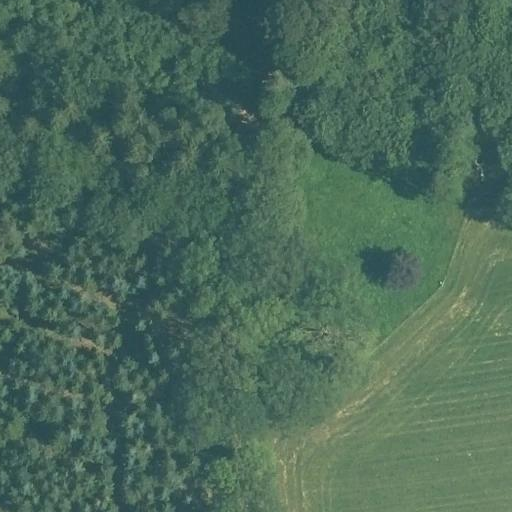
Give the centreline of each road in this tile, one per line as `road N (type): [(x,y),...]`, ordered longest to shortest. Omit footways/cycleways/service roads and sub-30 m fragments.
road 1 (track): [(250,511),(234,244),(313,0)]
road 2 (track): [(234,244),(0,155)]
